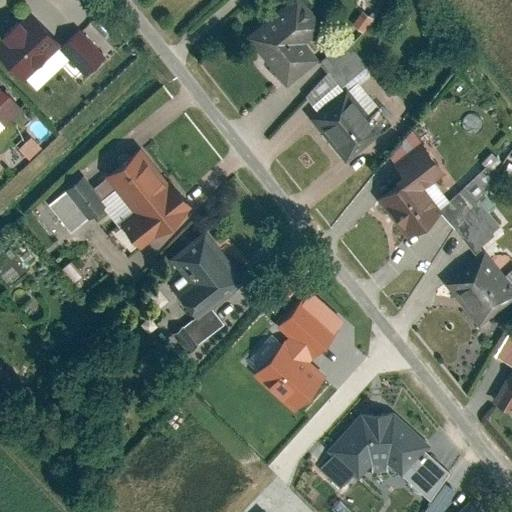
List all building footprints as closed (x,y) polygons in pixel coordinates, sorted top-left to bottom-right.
[(308,0),(290,0),(250,31),(289,82),(323,56),(310,38),(327,25),(308,0)] [(36,9),(0,40),(0,49),(24,77),(65,41),(36,9)] [(87,73),(107,55),(82,26),(62,44),(87,73)] [(0,105),(14,93),(0,77),(0,105)] [(387,127),(350,82),(311,113),(348,158),(387,127)] [(41,145),(23,129),(12,142),(30,158),(41,145)] [(371,181),(409,234),(445,209),(441,205),(425,185),(449,169),(429,140),(371,181)] [(143,243),(195,203),(149,143),(108,175),(117,186),(136,211),(125,219),(143,243)] [(491,163),(441,205),(445,209),(479,248),(505,226),(480,196),(503,177),(491,163)] [(86,172),(51,199),(76,230),(111,203),(105,196),(96,184),(86,172)] [(117,186),(108,175),(96,184),(105,196),(117,186)] [(248,278),(207,226),(173,252),(194,279),(180,289),(201,315),(215,304),(248,278)] [(511,275),(488,246),(446,280),(481,323),(511,298),(511,275)] [(337,326),(304,296),(278,326),(289,335),(255,373),(293,407),(322,375),(306,361),(337,326)] [(171,317),(181,326),(192,313),(182,304),(171,317)] [(177,334),(189,350),(227,320),(215,304),(201,315),(177,334)] [(511,327),(498,351),(511,359),(511,327)] [(240,361),(251,372),(273,349),(262,338),(240,361)] [(511,369),(495,397),(511,407),(511,369)] [(363,410),(328,449),(359,476),(372,460),(386,460),(402,476),(430,443),(391,408),(363,410)] [(433,493),(433,475),(416,475),(416,494),(433,493)] [(478,511),(468,501),(456,511),(478,511)]
